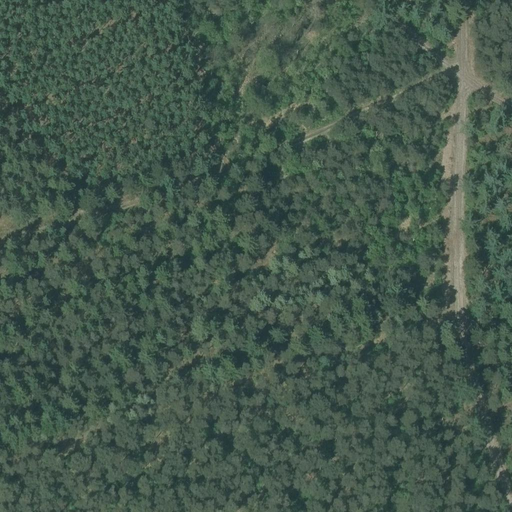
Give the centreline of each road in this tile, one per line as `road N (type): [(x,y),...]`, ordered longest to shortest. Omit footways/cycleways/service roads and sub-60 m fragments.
road 1 (track): [(0,235),(279,150),(461,75)]
road 2 (track): [(460,313),(0,465)]
road 3 (track): [(461,75),(460,313)]
road 4 (track): [(460,313),(496,464),(511,496)]
road 5 (track): [(84,215),(0,98)]
